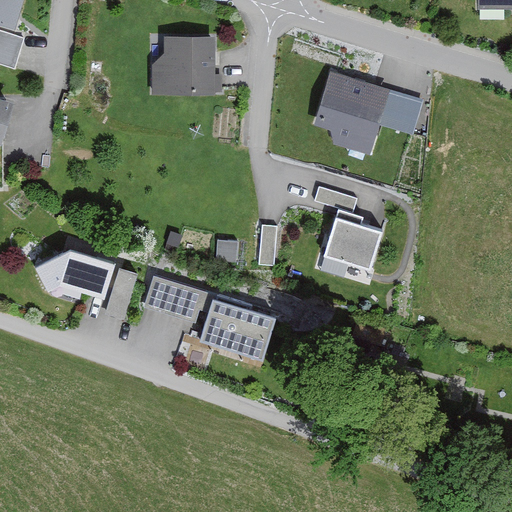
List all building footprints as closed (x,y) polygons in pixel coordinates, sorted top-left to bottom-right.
[(18,0),(0,0),(0,30),(9,33),(18,0)] [(511,0),(473,0),(473,12),(511,11),(511,0)] [(160,58),(150,65),(150,98),(213,97),(213,94),(220,94),(219,78),(210,78),(209,40),(160,40),(160,58)] [(329,132),(332,145),(364,155),(383,93),(328,76),(312,126),(329,132)] [(353,203),(318,192),(314,206),(349,216),(353,203)] [(365,273),(378,234),(358,228),(360,223),(335,215),(334,221),(332,220),(319,259),(365,273)] [(275,231),(262,230),(259,268),(272,268),(275,231)] [(43,296),(56,289),(60,291),(57,298),(76,305),(79,297),(98,303),(110,269),(64,253),(30,271),(43,296)] [(133,280),(117,275),(103,317),(120,322),(133,280)] [(188,327),(198,294),(151,280),(141,312),(188,327)] [(212,305),(208,304),(194,346),(258,366),(272,323),(248,315),(249,310),(214,299),(212,305)] [(384,334),(357,325),(348,349),(376,359),(384,334)]
